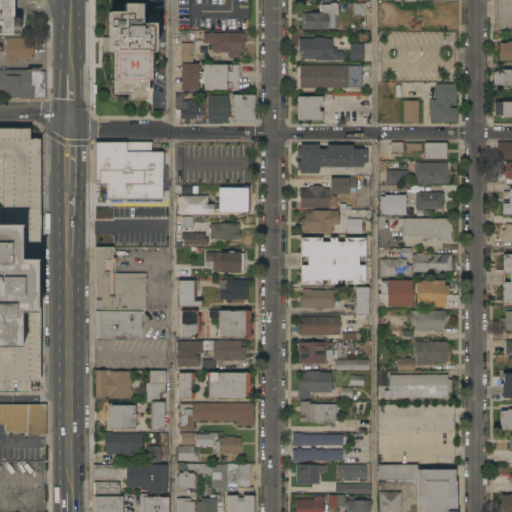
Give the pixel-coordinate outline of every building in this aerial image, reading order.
[(18,33),(0,33),(0,0),(13,0),(13,18),(18,18),(18,33)] [(301,31),(301,14),(304,14),(304,13),(318,13),(318,2),(338,2),(338,16),(337,16),(337,29),(329,29),(329,30),(321,31),(321,30),(312,30),(312,31),(301,31)] [(354,15),(354,3),(365,3),(365,15),(354,15)] [(154,52),(149,52),(149,80),(145,80),(145,99),(129,99),(129,94),(113,94),(114,52),(108,52),(108,12),(123,12),(123,4),(141,4),(140,24),(154,24),(154,52)] [(178,41),(178,31),(190,31),(189,42),(178,41)] [(244,33),(244,52),(241,52),(241,58),(228,58),(228,52),(212,52),(212,48),(211,48),(211,43),(202,43),(202,33),(244,33)] [(6,62),(6,51),(4,51),(4,38),(32,39),(32,44),(35,44),(34,55),(32,55),(32,60),(16,59),(16,62),(6,62)] [(315,59),(302,59),(302,52),(298,52),(298,39),(314,39),(314,38),(323,38),(323,39),(332,39),(332,48),(336,48),(336,51),(343,51),(343,61),(315,61),(315,59)] [(511,61),(498,61),(498,43),(507,43),(507,42),(511,42),(511,61)] [(181,62),(181,44),(192,44),(192,62),(181,62)] [(350,44),(363,44),(363,61),(350,61),(350,44)] [(180,64),(198,64),(198,90),(181,90),(180,64)] [(239,65),(239,90),(204,89),(204,84),(202,84),(203,65),(239,65)] [(300,66),(361,66),(361,90),(359,90),(359,89),(300,88),(300,66)] [(0,70),(39,70),(39,72),(44,72),(44,97),(40,97),(40,99),(19,100),(19,98),(17,98),(17,96),(9,96),(9,94),(2,94),(2,91),(0,91),(0,70)] [(511,85),(493,86),(493,72),(501,72),(501,70),(510,70),(510,72),(511,72),(511,85)] [(430,122),(430,100),(435,100),(435,84),(456,84),(456,102),(450,102),(450,108),(456,108),(456,123),(430,122)] [(196,120),(189,120),(189,123),(184,123),(184,119),(179,119),(179,109),(176,109),(176,99),(175,99),(175,95),(185,95),(184,101),(196,101),(196,104),(203,104),(203,115),(196,115),(196,120)] [(255,95),(255,122),(232,122),(232,95),(255,95)] [(228,123),(221,123),(221,124),(209,124),(209,123),(207,123),(207,96),(227,96),(228,123)] [(297,120),(297,97),(322,97),(322,106),(319,105),(319,112),(322,112),(322,120),(297,120)] [(403,101),(418,101),(418,124),(411,124),(411,123),(403,123),(403,101)] [(511,116),(510,116),(510,118),(501,118),(501,117),(493,117),(493,102),(511,102),(511,116)] [(39,381),(29,381),(29,393),(0,393),(0,129),(29,129),(29,140),(39,140),(39,381)] [(511,142),(511,160),(496,160),(496,142),(511,142)] [(95,185),(95,143),(149,143),(149,161),(125,162),(126,185),(95,185)] [(391,154),(391,143),(403,143),(403,154),(391,154)] [(424,143),(446,143),(446,150),(448,150),(448,153),(446,153),(446,159),(424,159),(424,143)] [(354,145),(354,149),(368,149),(368,164),(363,164),(363,167),(319,167),(319,174),(300,174),(300,171),(297,171),(297,162),(300,162),(300,157),(297,157),(297,149),(300,149),(300,145),(319,145),(319,150),(327,150),(327,145),(354,145)] [(511,162),(511,180),(505,180),(505,176),(503,176),(503,168),(504,168),(504,162),(511,162)] [(447,163),(447,172),(448,172),(448,184),(414,184),(414,186),(410,186),(410,178),(415,178),(415,163),(447,163)] [(408,171),(408,178),(400,178),(400,185),(385,185),(385,171),(408,171)] [(300,189),(308,189),(308,186),(324,186),(324,189),(330,189),(330,178),(356,178),(356,193),(349,193),(349,195),(330,195),(330,196),(336,196),(336,206),(329,206),(329,208),(300,208),(300,189)] [(218,188),(243,188),(243,187),(248,187),(249,213),(243,213),(243,211),(219,212),(218,188)] [(511,214),(502,214),(502,204),(503,204),(503,202),(508,202),(508,199),(505,199),(505,196),(507,196),(507,192),(508,192),(508,189),(511,189),(511,214)] [(415,209),(415,193),(443,193),(443,210),(415,209)] [(180,215),(180,214),(177,214),(177,197),(180,197),(180,196),(208,196),(208,205),(212,205),(213,214),(180,215)] [(405,196),(405,215),(380,215),(380,197),(385,197),(385,196),(405,196)] [(300,219),(305,219),(305,213),(305,210),(312,210),(312,211),(337,211),(337,215),(339,215),(339,225),(332,225),(332,233),(321,233),(321,232),(300,232),(300,219)] [(183,246),(183,240),(181,240),(181,218),(192,218),(192,234),(205,234),(205,238),(208,238),(208,246),(183,246)] [(346,234),(346,219),(361,219),(361,234),(346,234)] [(407,237),(407,236),(402,236),(402,228),(398,228),(398,219),(451,219),(451,233),(450,233),(450,241),(446,241),(446,242),(438,242),(438,238),(407,237)] [(220,240),(210,240),(210,224),(239,224),(239,240),(220,240)] [(511,224),(511,242),(501,242),(501,230),(505,230),(505,225),(511,224)] [(321,238),(321,242),(329,242),(329,238),(337,238),(337,243),(344,242),(344,238),(365,238),(365,284),(330,284),(330,280),(321,280),(321,284),(301,285),(300,238),(321,238)] [(146,309),(94,309),(95,248),(113,248),(113,259),(115,259),(115,264),(113,264),(113,273),(146,273),(146,309)] [(380,277),(380,259),(406,259),(406,265),(411,265),(411,257),(400,257),(400,256),(395,256),(395,248),(412,248),(412,255),(416,255),(416,254),(423,254),(423,255),(438,255),(451,255),(451,271),(439,271),(439,274),(430,274),(430,272),(417,272),(417,278),(411,278),(411,277),(380,277)] [(212,273),(212,267),(207,267),(207,262),(205,262),(205,253),(219,253),(219,254),(243,254),(243,272),(212,273)] [(511,301),(503,301),(503,255),(511,255),(511,301)] [(247,280),(247,299),(231,300),(231,303),(227,303),(226,302),(225,302),(225,300),(219,300),(219,281),(247,280)] [(177,281),(195,281),(195,300),(202,300),(202,307),(178,307),(177,281)] [(413,307),(388,307),(388,281),(413,281),(413,307)] [(444,281),(444,286),(448,286),(448,293),(444,293),(444,308),(429,308),(429,305),(416,305),(416,281),(444,281)] [(356,305),(353,305),(353,298),(356,298),(356,288),(368,288),(368,315),(356,315),(356,305)] [(322,309),(322,310),(314,310),(314,309),(300,308),(300,297),(302,297),(302,290),(303,290),(303,289),(311,289),(311,290),(333,290),(333,309),(322,309)] [(218,319),(208,319),(208,311),(245,310),(245,311),(249,311),(250,338),(235,339),(235,338),(230,338),(218,338),(218,319)] [(414,330),(414,325),(410,324),(410,310),(446,311),(446,324),(444,324),(444,331),(414,330)] [(181,338),(181,311),(197,311),(197,316),(200,316),(200,333),(197,333),(197,338),(181,338)] [(511,311),(511,331),(499,331),(500,318),(504,318),(504,311),(511,311)] [(141,340),(95,340),(95,312),(141,312),(141,340)] [(340,317),(340,335),(298,335),(298,323),(302,323),(302,317),(340,317)] [(341,321),(358,321),(358,334),(341,334),(341,321)] [(241,341),(241,348),(245,348),(245,360),(233,360),(233,362),(220,361),(220,360),(213,360),(213,353),(208,353),(208,341),(241,341)] [(176,342),(203,342),(203,354),(195,354),(195,356),(199,356),(200,367),(177,367),(177,366),(176,342)] [(447,342),(447,348),(450,348),(450,356),(447,356),(447,362),(432,362),(432,365),(416,365),(416,342),(447,342)] [(298,343),(325,343),(325,348),(332,348),(332,361),(326,361),(326,364),(298,364),(298,343)] [(414,359),(414,371),(396,371),(396,359),(414,359)] [(369,360),(369,371),(336,371),(336,360),(369,360)] [(95,371),(130,371),(130,390),(133,390),(133,399),(108,399),(108,397),(95,397),(95,371)] [(166,371),(165,384),(164,394),(159,394),(159,402),(145,401),(146,383),(149,384),(149,371),(166,371)] [(306,372),(306,371),(320,371),(320,373),(331,373),(331,392),(309,392),(309,398),(298,398),(298,380),(302,380),(302,372),(306,372)] [(250,399),(209,399),(209,377),(206,377),(206,372),(217,373),(216,374),(249,373),(250,399)] [(194,373),(194,379),(191,379),(190,393),(194,393),(194,399),(178,399),(179,373),(194,373)] [(511,374),(511,399),(502,399),(502,397),(500,397),(500,385),(502,385),(502,383),(503,383),(503,374),(511,374)] [(447,375),(447,380),(451,380),(452,389),(447,389),(447,397),(405,398),(405,399),(402,399),(402,398),(389,398),(389,397),(383,397),(383,391),(389,391),(389,375),(447,375)] [(363,377),(363,386),(349,386),(350,376),(363,377)] [(341,388),(353,388),(353,399),(341,398),(341,388)] [(164,431),(152,431),(152,430),(150,430),(150,403),(152,403),(152,402),(164,402),(164,431)] [(335,421),(335,423),(330,423),(330,421),(324,421),(323,422),(319,422),(318,421),(313,421),(313,423),(299,422),(300,402),(309,402),(309,403),(313,404),(339,404),(339,412),(338,412),(338,421),(335,421)] [(253,403),(253,425),(245,425),(245,428),(242,428),(242,426),(236,426),(236,421),(233,421),(233,422),(230,422),(230,420),(222,421),(222,422),(219,422),(219,421),(210,421),(210,422),(207,422),(207,421),(199,421),(199,422),(196,423),(196,421),(194,421),(194,427),(195,427),(195,431),(179,431),(179,423),(180,423),(180,418),(178,418),(178,413),(180,413),(180,404),(253,403)] [(5,436),(5,425),(0,425),(0,405),(45,405),(45,435),(5,436)] [(108,429),(108,406),(135,406),(135,429),(108,429)] [(507,411),(507,410),(511,410),(511,430),(500,430),(500,411),(507,411)] [(193,433),(193,445),(181,445),(181,433),(193,433)] [(217,433),(217,440),(213,440),(213,446),(206,446),(206,448),(202,448),(202,445),(195,445),(195,434),(210,435),(210,433),(217,433)] [(142,434),(142,448),(144,448),(144,454),(142,454),(142,456),(125,456),(125,454),(105,454),(106,441),(104,441),(104,434),(142,434)] [(301,434),(301,435),(342,435),(342,446),(314,446),(314,447),(311,447),(311,446),(300,446),(300,447),(297,447),(297,446),(292,445),(292,434),(301,434)] [(240,454),(215,454),(215,442),(219,442),(219,438),(240,438),(240,454)] [(161,446),(160,464),(147,463),(147,446),(161,446)] [(178,447),(193,447),(193,452),(197,452),(197,461),(178,461),(178,447)] [(297,450),(297,449),(300,449),(300,450),(311,450),(311,449),(314,449),(314,450),(342,450),(342,452),(345,452),(345,462),(342,462),(342,461),(302,461),(302,463),(292,463),(292,450),(297,450)] [(196,474),(196,470),(177,470),(177,463),(187,463),(187,464),(211,464),(211,474),(196,474)] [(237,482),(228,482),(228,488),(212,489),(212,465),(226,465),(226,464),(237,464),(237,482)] [(250,464),(250,486),(238,486),(238,464),(250,464)] [(167,492),(146,493),(146,488),(126,488),(126,479),(93,479),(93,466),(166,465),(167,492)] [(296,484),(296,465),(326,465),(326,473),(319,473),(319,484),(296,484)] [(380,465),(380,480),(418,480),(418,470),(418,465),(380,465)] [(352,478),(352,481),(343,481),(343,478),(337,478),(338,466),(366,466),(365,478),(352,478)] [(418,470),(418,480),(419,497),(418,497),(418,511),(457,511),(457,482),(456,482),(456,470),(418,470)] [(193,476),(195,476),(195,479),(193,479),(193,489),(175,488),(176,477),(178,477),(178,473),(183,473),(183,471),(187,471),(187,473),(193,473),(193,476)] [(95,497),(95,482),(120,483),(120,497),(95,497)] [(344,494),(344,492),(335,492),(335,485),(370,485),(370,494),(344,494)] [(378,511),(379,492),(401,492),(401,511),(378,511)] [(168,511),(141,511),(141,494),(147,494),(147,497),(152,497),(152,498),(168,497),(168,511)] [(328,495),(343,495),(343,507),(337,507),(337,509),(328,509),(328,495)] [(511,495),(511,511),(496,511),(496,508),(501,508),(500,495),(511,495)] [(237,496),(237,499),(243,499),(243,496),(254,496),(254,511),(227,511),(227,496),(237,496)] [(122,497),(122,511),(94,511),(95,497),(120,497),(122,497)] [(324,511),(295,511),(295,500),(313,500),(313,497),(324,497),(324,511)] [(216,511),(197,511),(197,502),(201,502),(201,498),(216,498),(216,511)] [(190,499),(190,502),(194,502),(194,511),(175,511),(175,499),(190,499)] [(347,511),(347,510),(345,510),(345,501),(372,501),(372,510),(368,510),(368,511),(347,511)]
